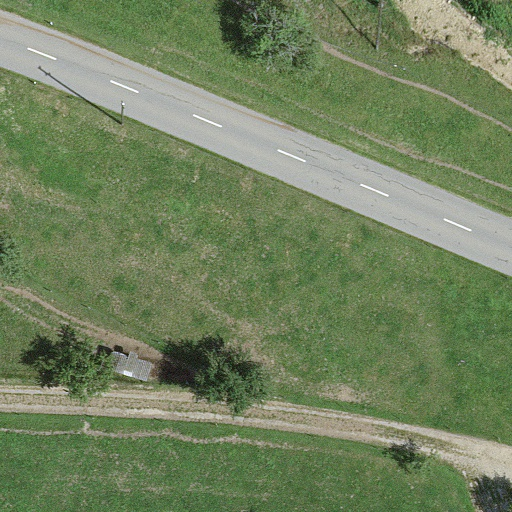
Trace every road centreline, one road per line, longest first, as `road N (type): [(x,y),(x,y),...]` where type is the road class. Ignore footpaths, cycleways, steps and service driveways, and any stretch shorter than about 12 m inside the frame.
road 1 (tertiary): [(511,247),(0,38)]
road 2 (track): [(0,399),(289,417),(511,467)]
